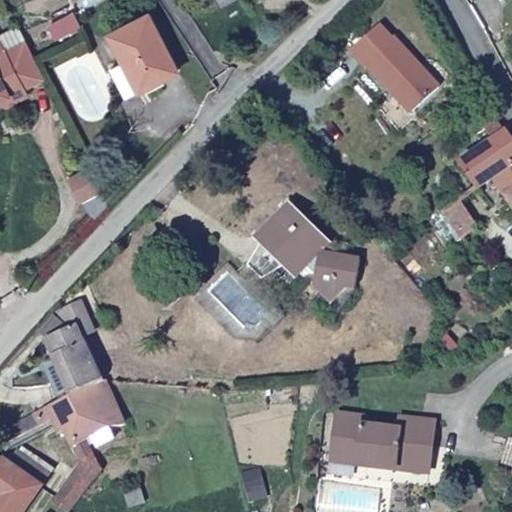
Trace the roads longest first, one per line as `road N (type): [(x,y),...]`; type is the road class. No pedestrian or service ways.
road 1 (unclassified): [(0,354),(62,283),(353,0)]
road 2 (residential): [(511,110),(448,0)]
